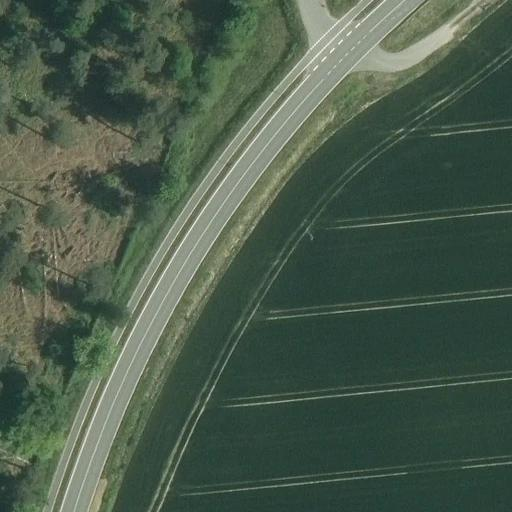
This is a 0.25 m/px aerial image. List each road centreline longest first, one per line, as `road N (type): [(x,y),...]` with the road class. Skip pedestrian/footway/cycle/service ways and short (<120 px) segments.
road 1 (secondary): [(172,290),(217,207),(341,53)]
road 2 (secondary): [(172,290),(115,403),(76,511)]
